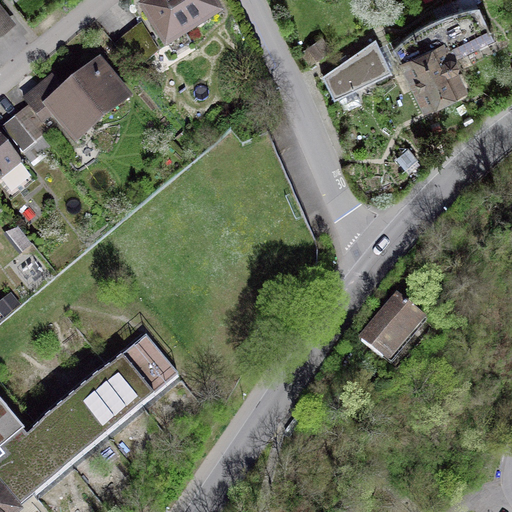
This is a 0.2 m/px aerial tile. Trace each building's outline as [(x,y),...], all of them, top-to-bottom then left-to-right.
[(215,0),(141,0),(137,3),(165,47),(223,11),(215,0)] [(0,3),(0,32),(14,22),(0,3)] [(446,35),(400,57),(425,108),(473,86),(460,63),(462,59),(461,54),(460,52),(495,35),(488,23),(451,41),(446,35)] [(142,27),(117,45),(134,69),(159,51),(142,27)] [(321,63),(336,92),(395,60),(380,32),(321,63)] [(131,99),(99,59),(62,89),(51,76),(15,105),(34,127),(49,114),(74,145),(131,99)] [(36,141),(14,117),(0,129),(22,153),(36,141)] [(258,138),(202,162),(239,254),(256,246),(282,306),(286,309),(311,275),(315,259),(310,241),(304,242),(258,138)] [(32,178),(0,140),(0,180),(12,194),(32,178)] [(7,235),(21,252),(30,246),(17,228),(7,235)] [(425,319),(396,294),(358,337),(386,362),(425,319)] [(0,450),(0,491),(5,498),(23,483),(33,495),(35,497),(179,377),(147,339),(27,438),(22,432),(0,450)] [(0,511),(16,511),(5,498),(0,491),(0,511)]
